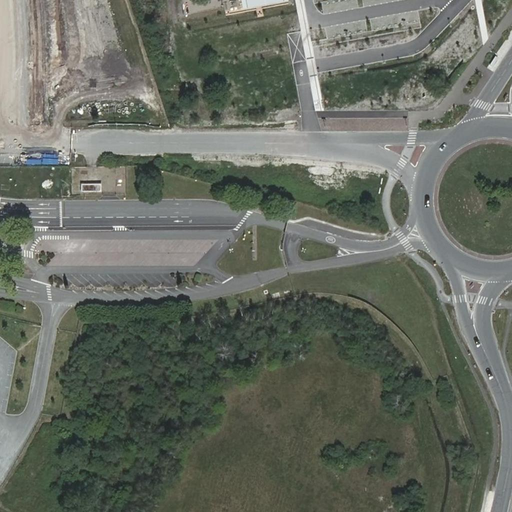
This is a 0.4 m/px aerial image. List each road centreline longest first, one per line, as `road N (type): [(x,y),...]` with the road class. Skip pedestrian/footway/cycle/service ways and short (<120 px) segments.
road 1 (secondary): [(485,351),(510,416),(497,511)]
road 2 (secondary): [(466,131),(437,154),(424,180),(425,219),(447,252)]
